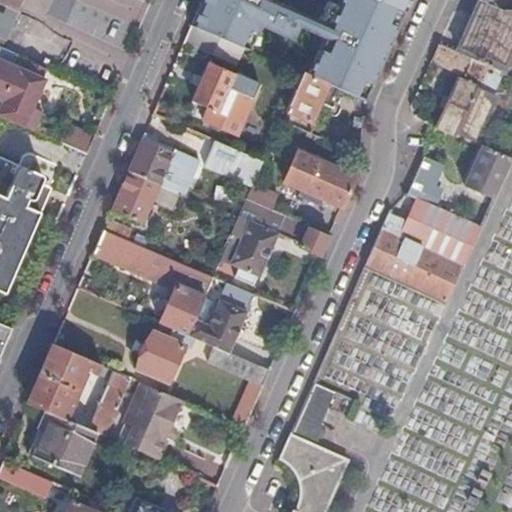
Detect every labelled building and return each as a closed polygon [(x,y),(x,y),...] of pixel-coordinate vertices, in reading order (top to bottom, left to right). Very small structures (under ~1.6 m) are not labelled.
[(0,0),(0,4),(9,8),(0,28),(0,41),(5,44),(7,44),(25,0),(0,0)] [(511,0),(474,0),(480,2),(479,3),(502,14),(511,12),(511,11),(511,0)] [(498,74),(502,76),(511,53),(511,11),(511,12),(502,14),(479,3),(457,55),(487,69),(498,74)] [(184,44),(213,56),(220,40),(191,28),(184,44)] [(439,130),(476,146),(496,100),(477,91),(482,79),(487,69),(457,55),(439,47),(433,61),(467,76),(464,83),(459,82),(439,130)] [(0,103),(1,105),(0,107),(0,119),(3,120),(35,134),(43,115),(34,111),(46,82),(42,80),(47,70),(31,64),(27,74),(14,68),(18,58),(2,51),(0,56),(0,103)] [(208,64),(191,103),(214,113),(208,126),(237,139),(260,86),(208,64)] [(487,69),(482,79),(494,84),(498,74),(487,69)] [(286,114),(311,125),(328,87),(302,76),(286,114)] [(68,127),(60,145),(87,157),(95,138),(68,127)] [(200,162),(174,151),(171,156),(142,143),(128,173),(179,196),(184,198),(200,162)] [(215,143),(205,167),(253,189),(262,166),(263,164),(215,143)] [(465,189),(493,201),(511,161),(505,159),(483,149),(465,189)] [(284,185),(314,199),(312,204),(324,210),(327,204),(342,212),(357,180),(298,153),(284,185)] [(274,162),(266,159),(263,164),(262,166),(270,170),(274,162)] [(414,183),(434,191),(444,168),(424,160),(414,183)] [(0,294),(5,296),(47,201),(38,197),(44,183),(44,181),(44,180),(43,178),(25,170),(21,170),(18,172),(6,200),(0,197),(0,294)] [(111,212),(142,225),(152,204),(172,212),(179,196),(128,173),(111,212)] [(420,202),(427,205),(434,191),(414,183),(407,196),(420,202)] [(446,307),(482,229),(480,228),(445,213),(439,210),(427,205),(420,202),(409,227),(388,218),(366,271),(446,307)] [(238,222),(220,263),(239,271),(234,280),(253,288),(258,278),(260,279),(278,238),(297,246),(305,228),(301,227),(247,203),(238,222)] [(441,205),(439,210),(445,213),(448,208),(441,205)] [(392,211),(390,216),(397,219),(399,214),(392,211)] [(336,226),(307,213),(301,227),(305,228),(309,230),(330,239),(336,226)] [(128,242),(132,232),(107,221),(103,231),(128,242)] [(309,230),(300,250),(321,259),(330,239),(309,230)] [(103,231),(96,248),(131,264),(139,247),(128,242),(103,231)] [(139,247),(131,264),(178,284),(186,268),(139,247)] [(205,299),(213,280),(186,268),(178,284),(177,287),(205,299)] [(225,285),(216,307),(204,302),(188,338),(214,349),(229,355),(253,297),(225,285)] [(205,299),(177,287),(160,326),(175,332),(188,338),(204,302),(205,299)] [(0,324),(0,358),(12,330),(0,324)] [(175,332),(160,326),(156,335),(153,334),(136,371),(169,385),(185,348),(170,342),(175,332)] [(54,347),(29,404),(47,412),(63,419),(84,372),(96,377),(97,376),(106,380),(107,378),(111,379),(89,431),(97,434),(107,438),(131,381),(54,347)] [(229,355),(214,349),(207,365),(252,385),(234,427),(244,431),(270,373),(229,355)] [(183,404),(143,386),(125,426),(134,430),(127,447),(132,450),(137,452),(158,461),(167,439),(171,430),(183,404)] [(276,464),(278,465),(280,466),(281,464),(284,465),(289,469),(294,475),(297,478),(298,481),(300,486),(302,491),(302,494),(302,499),(301,503),(299,510),(298,511),(327,511),(303,501),(310,486),(334,497),(348,465),(314,449),(321,432),(319,431),(334,397),(313,388),(305,407),(291,437),(289,437),(276,464)] [(63,419),(47,412),(39,430),(44,432),(34,458),(78,477),(97,434),(89,431),(85,429),(78,426),(63,419)] [(80,421),(78,426),(85,429),(87,424),(80,421)] [(167,439),(173,442),(177,432),(171,430),(167,439)] [(0,479),(44,499),(51,483),(3,462),(0,470),(0,479)] [(327,511),(334,497),(310,486),(303,501),(327,511)] [(161,511),(137,501),(131,511),(161,511)] [(90,511),(70,503),(66,511),(90,511)]
